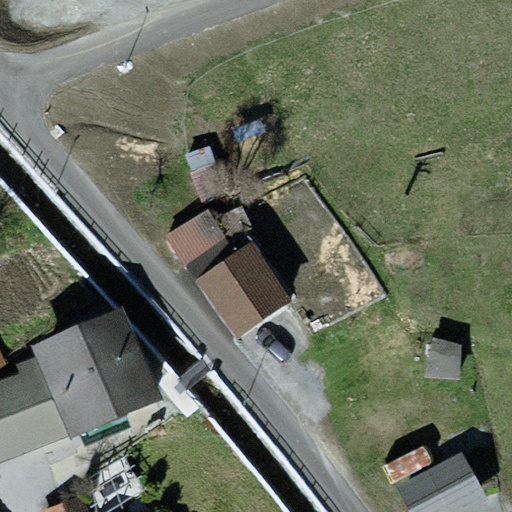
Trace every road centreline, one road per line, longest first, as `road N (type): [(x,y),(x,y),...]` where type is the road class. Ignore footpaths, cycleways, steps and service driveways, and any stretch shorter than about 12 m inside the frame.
road 1 (residential): [(349,511),(251,379),(0,90)]
road 2 (residential): [(245,0),(0,90)]
